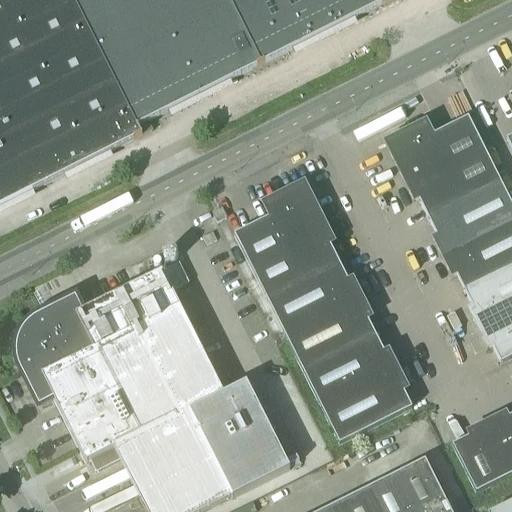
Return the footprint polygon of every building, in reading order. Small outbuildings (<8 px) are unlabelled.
[(0,0),(0,209),(141,138),(71,0),(0,0)] [(393,0),(71,0),(141,138),(153,132),(149,123),(393,0)] [(428,223),(501,186),(468,120),(432,138),(426,125),(394,141),(390,154),(414,204),(418,202),(428,223)] [(270,219),(234,237),(266,302),(285,339),(362,301),(352,282),(349,284),(339,265),(330,246),(333,245),(308,195),(304,186),(295,190),(263,206),(270,219)] [(443,260),(511,225),(511,207),(501,186),(428,223),(437,240),(434,242),(443,260)] [(217,225),(227,220),(222,210),(212,215),(217,225)] [(464,294),(511,270),(511,225),(443,260),(452,279),(456,277),(464,294)] [(20,357),(16,357),(16,360),(17,362),(17,365),(18,367),(19,370),(22,376),(39,408),(53,401),(85,466),(120,448),(128,465),(151,511),(209,511),(232,501),(288,472),(245,387),(242,388),(224,397),(172,294),(188,286),(178,266),(162,274),(82,314),(75,299),(42,316),(36,319),(34,320),(31,322),(29,324),(27,326),(25,328),(28,330),(28,331),(27,332),(27,333),(26,333),(26,334),(25,334),(25,335),(24,336),(24,337),(23,338),(23,339),(22,340),(22,341),(22,342),(21,343),(21,344),(21,345),(21,346),(20,347),(20,348),(20,350),(20,351),(20,352),(20,353),(20,354),(20,355),(20,356),(20,357)] [(479,332),(511,315),(511,270),(464,294),(473,311),(469,313),(479,332)] [(362,301),(285,339),(303,375),(376,339),(367,321),(371,320),(362,301)] [(501,367),(511,360),(511,315),(479,332),(488,351),(492,349),(501,367)] [(376,339),(303,375),(321,411),(398,373),(388,354),(385,356),(376,339)] [(398,373),(321,411),(339,447),(412,411),(403,393),(407,391),(398,373)] [(511,476),(511,418),(507,421),(505,417),(487,426),(511,476)] [(476,496),(511,478),(511,476),(487,426),(468,436),(470,439),(452,448),(476,496)] [(414,511),(449,511),(425,463),(396,477),(414,511)] [(378,511),(414,511),(396,477),(368,491),(378,511)] [(342,511),(378,511),(368,491),(339,506),(342,511)]
